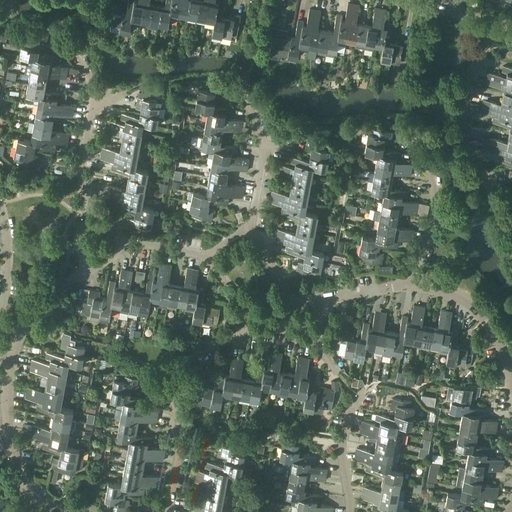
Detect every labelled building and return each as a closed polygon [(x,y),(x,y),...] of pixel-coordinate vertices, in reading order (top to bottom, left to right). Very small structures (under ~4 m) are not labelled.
[(128,0),(127,8),(128,8),(128,13),(123,12),(120,30),(129,31),(130,24),(135,1),(135,0),(128,0)] [(139,0),(139,2),(135,1),(130,24),(139,26),(144,0),(139,0)] [(144,0),(139,26),(148,28),(153,4),(148,4),(149,0),(144,0)] [(158,24),(167,25),(169,18),(172,0),(166,0),(166,2),(167,2),(166,7),(162,6),(158,24)] [(172,0),(169,18),(178,20),(179,14),(181,0),(172,0)] [(188,16),(190,0),(181,0),(179,14),(188,16)] [(197,18),(200,0),(190,0),(188,16),(197,18)] [(200,0),(197,18),(206,19),(209,0),(204,0),(204,1),(200,0)] [(205,25),(214,27),(218,3),(214,3),(214,0),(209,0),(206,19),(205,25)] [(218,0),(218,3),(214,27),(212,34),(221,36),(225,18),(220,17),(221,12),(222,12),(224,0),(218,0)] [(346,45),(347,39),(354,3),(348,2),(346,15),(347,15),(346,20),(341,20),(337,44),(346,45)] [(356,40),(359,23),(355,22),(356,17),(357,17),(359,4),(354,3),(347,39),(356,40)] [(120,30),(123,12),(119,11),(120,6),(110,4),(107,17),(112,18),(110,28),(120,30)] [(153,4),(148,28),(157,30),(158,24),(162,6),(153,4)] [(374,44),(381,8),(375,7),(373,20),(374,20),(373,25),(368,24),(365,42),(364,48),(373,50),(374,44)] [(381,8),(374,44),(383,45),(385,36),(387,28),(382,27),(383,22),(384,22),(387,9),(381,8)] [(307,27),(303,26),(299,49),(299,50),(308,51),(309,45),(315,10),(309,9),(307,22),(308,22),(307,27)] [(315,10),(309,45),(318,47),(321,29),(317,28),(318,24),(319,24),(321,11),(315,10)] [(225,18),(221,36),(231,37),(236,38),(237,35),(241,15),(230,13),(229,19),(225,18)] [(336,50),(337,44),(341,20),(342,15),(336,14),(334,27),(335,27),(334,32),(330,31),(326,54),(335,56),(336,50)] [(296,33),(297,33),(296,36),(296,38),(291,37),(288,55),(298,57),(299,50),(299,49),(303,26),(304,21),(298,20),(296,33)] [(359,23),(356,40),(365,42),(368,24),(359,23)] [(393,24),(387,23),(387,28),(385,36),(383,45),(381,58),(390,60),(393,42),(389,41),(390,37),(391,37),(393,24)] [(40,46),(45,47),(48,31),(29,28),(29,30),(25,29),(21,47),(39,50),(40,46)] [(271,28),(268,44),(271,45),(269,55),(279,56),(279,53),(288,55),(291,37),(287,36),(288,31),(278,29),(271,28)] [(321,29),(318,47),(317,53),(326,54),(330,31),(321,29)] [(400,62),(400,58),(406,59),(409,40),(399,38),(398,43),(393,42),(390,60),(400,62)] [(55,62),(56,56),(38,53),(39,50),(21,47),(19,56),(32,58),(50,61),(55,62)] [(49,66),(50,61),(32,58),(31,67),(66,74),(67,68),(54,65),(54,66),(49,66)] [(29,76),(47,79),(48,75),(52,76),(52,77),(65,79),(66,74),(31,67),(29,76)] [(511,73),(507,72),(506,76),(501,75),(501,74),(488,72),(487,78),(511,82),(511,73)] [(27,85),(45,88),(47,79),(29,76),(27,85)] [(511,82),(487,78),(486,84),(499,86),(499,85),(504,86),(504,90),(511,91),(511,82)] [(26,94),(34,95),(56,100),(61,101),(62,95),(49,92),(49,93),(44,93),(45,88),(27,85),(26,94)] [(210,86),(209,91),(198,90),(197,99),(214,102),(215,98),(221,99),(223,89),(210,86)] [(511,91),(504,90),(502,99),(511,101),(511,91)] [(157,101),(148,99),(149,94),(139,92),(138,97),(136,108),(141,109),(140,113),(158,117),(160,107),(156,107),(157,101)] [(32,104),(37,105),(72,112),(73,106),(60,104),(60,105),(55,104),(56,100),(34,95),(32,104)] [(219,107),(218,108),(214,107),(214,102),(197,99),(195,109),(202,110),(202,109),(226,114),(230,115),(231,109),(219,107)] [(511,101),(502,99),(501,104),(496,103),(496,102),(483,99),(482,105),(511,110),(511,101)] [(35,114),(53,118),(54,113),(58,114),(58,115),(71,118),(72,112),(37,105),(35,114)] [(511,119),(511,110),(482,105),(481,111),(494,113),(494,112),(499,113),(499,117),(498,117),(511,119)] [(225,118),(226,114),(202,109),(202,110),(200,118),(206,120),(241,127),(243,121),(230,118),(230,119),(225,118)] [(143,123),(143,124),(156,126),(158,117),(140,113),(139,118),(134,117),(135,116),(122,113),(121,119),(125,120),(143,123)] [(34,123),(51,127),(53,118),(35,114),(34,123)] [(511,119),(498,117),(499,117),(494,116),(493,122),(506,125),(506,124),(511,125),(510,129),(511,129),(511,119)] [(106,126),(141,132),(143,124),(143,123),(125,120),(125,124),(120,123),(120,122),(107,120),(106,126)] [(241,127),(206,120),(204,129),(222,132),(223,128),(228,129),(228,130),(240,132),(241,127)] [(32,132),(67,139),(68,133),(55,131),(55,132),(50,131),(51,127),(34,123),(32,132)] [(141,132),(106,126),(105,131),(118,134),(118,133),(123,134),(122,138),(140,141),(141,132)] [(369,128),(368,133),(366,143),(384,146),(385,142),(390,143),(392,132),(379,130),(369,128)] [(203,138),(220,141),(222,132),(204,129),(203,138)] [(32,132),(30,141),(48,145),(49,140),(53,141),(53,142),(66,145),(67,139),(32,132)] [(201,147),(209,149),(214,150),(214,149),(232,153),(236,154),(237,148),(225,145),(224,146),(220,145),(220,141),(203,138),(197,137),(195,146),(201,147)] [(140,141),(122,138),(120,147),(138,150),(140,141)] [(511,138),(508,138),(507,142),(502,141),(503,140),(490,138),(489,144),(511,148),(511,138)] [(30,141),(17,139),(16,148),(33,151),(34,147),(39,148),(39,149),(52,151),(53,146),(48,145),(30,141)] [(310,157),(327,161),(329,151),(326,151),(327,145),(307,142),(305,152),(310,153),(310,157)] [(388,150),(388,151),(383,150),(384,146),(366,143),(365,152),(378,154),(395,158),(400,158),(401,153),(388,150)] [(506,152),(505,156),(511,157),(511,148),(489,144),(487,149),(500,152),(501,151),(506,152)] [(101,153),(136,160),(138,150),(120,147),(119,151),(115,150),(115,149),(102,147),(101,153)] [(16,163),(36,167),(38,157),(32,156),(33,151),(16,148),(14,157),(17,158),(16,163)] [(208,157),(212,158),(248,165),(249,159),(236,157),(236,158),(231,157),(232,153),(214,149),(214,150),(209,149),(208,157)] [(136,160),(101,153),(100,159),(113,161),(113,160),(118,161),(117,165),(135,169),(135,168),(136,160)] [(394,162),(395,158),(378,154),(376,163),(411,170),(412,164),(399,162),(399,163),(394,162)] [(511,163),(511,162),(511,157),(505,156),(500,155),(499,161),(511,163)] [(327,161),(310,157),(309,162),(304,161),(304,160),(291,157),(290,163),(295,164),(313,167),(313,168),(326,170),(327,161)] [(210,167),(228,171),(229,166),(234,167),(234,168),(247,171),(248,165),(212,158),(210,167)] [(411,170),(376,163),(374,172),(392,176),(393,171),(397,172),(397,173),(410,176),(411,170)] [(117,165),(112,164),(111,170),(124,172),(124,171),(129,172),(128,177),(146,180),(148,170),(135,168),(135,169),(117,165)] [(276,170),(311,177),(313,168),(313,167),(295,164),(294,168),(289,167),(290,166),(277,164),(276,170)] [(209,176),(226,180),(228,171),(210,167),(209,176)] [(174,170),(173,178),(181,180),(182,171),(174,170)] [(311,177),(276,170),(274,175),(287,178),(288,177),(292,178),(292,182),(309,186),(311,177)] [(392,176),(374,172),(372,181),(390,185),(392,176)] [(207,185),(243,192),(244,186),(231,184),(230,185),(226,184),(226,180),(209,176),(207,185)] [(146,180),(128,177),(126,186),(144,189),(146,180)] [(401,196),(406,197),(407,191),(394,189),(394,190),(389,189),(390,185),(372,181),(371,190),(384,193),(401,196)] [(309,186),(292,182),(290,191),(308,195),(309,186)] [(201,184),(200,193),(199,193),(223,197),(224,193),(229,194),(228,195),(241,198),(243,192),(207,185),(201,184)] [(144,189),(126,186),(126,190),(121,189),(121,188),(108,186),(107,191),(142,198),(144,189)] [(124,199),(123,204),(141,207),(142,198),(107,191),(106,197),(119,200),(119,199),(124,199)] [(200,193),(193,191),(191,201),(208,204),(209,200),(214,201),(214,202),(227,204),(228,198),(223,197),(199,193),(200,193)] [(308,195),(290,191),(289,195),(284,195),(284,193),(272,191),(270,197),(306,204),(308,195)] [(401,196),(384,193),(382,202),(417,209),(418,203),(406,200),(405,201),(401,200),(401,196)] [(306,204),(270,197),(269,203),(282,205),(282,204),(287,205),(287,209),(286,209),(304,213),(304,212),(306,204)] [(189,210),(192,211),(191,216),(211,220),(213,210),(208,209),(208,204),(191,201),(189,210)] [(380,211),(398,214),(399,210),(404,211),(403,212),(416,214),(417,209),(382,202),(380,211)] [(130,211),(130,210),(135,211),(134,215),(152,219),(154,209),(141,207),(123,204),(118,203),(117,209),(130,211)] [(286,209),(287,209),(282,208),(281,214),(293,216),(294,215),(298,216),(298,221),(315,224),(317,214),(304,212),(304,213),(286,209)] [(398,214),(380,211),(378,220),(396,223),(398,214)] [(152,219),(134,215),(133,220),(128,219),(126,229),(139,232),(140,226),(150,228),(152,219)] [(377,229),(412,236),(413,230),(400,227),(400,228),(395,228),(396,223),(378,220),(377,229)] [(315,224),(298,221),(296,230),(314,233),(315,224)] [(412,236),(377,229),(375,238),(393,241),(394,237),(398,238),(398,239),(411,241),(412,236)] [(314,233),(296,230),(295,234),(290,233),(291,232),(278,230),(277,235),(312,242),(314,233)] [(293,243),(293,248),(310,251),(312,242),(277,235),(275,241),(288,244),(289,242),(293,243)] [(398,242),(393,241),(375,238),(368,237),(362,235),(360,245),(378,248),(379,244),(384,245),(384,246),(396,248),(398,242)] [(359,254),(362,255),(361,260),(381,264),(383,253),(377,252),(378,248),(360,245),(359,254)] [(300,255),(300,254),(305,255),(304,259),(321,263),(323,253),(310,251),(293,248),(288,247),(287,253),(300,255)] [(321,263),(304,259),(303,264),(298,262),(296,273),(309,275),(310,270),(320,272),(321,263)] [(158,305),(165,264),(159,263),(157,276),(158,276),(157,281),(153,280),(149,304),(158,305)] [(167,307),(171,283),(167,283),(168,278),(169,278),(171,265),(165,264),(158,305),(167,307)] [(186,305),(192,269),(187,268),(184,281),(185,281),(184,286),(180,285),(177,303),(186,305)] [(119,287),(114,286),(110,310),(119,312),(127,270),(121,269),(119,282),(120,282),(119,287)] [(186,305),(185,310),(193,312),(194,312),(198,289),(198,288),(194,288),(195,283),(196,283),(198,270),(192,269),(186,305)] [(129,307),(132,290),(128,289),(129,284),(130,284),(132,271),(127,270),(119,312),(128,313),(129,307)] [(137,315),(147,317),(148,311),(149,304),(153,280),(154,275),(148,274),(146,287),(147,287),(146,292),(141,291),(137,315)] [(107,298),(103,298),(98,322),(107,323),(110,310),(114,286),(115,282),(109,280),(107,293),(108,294),(107,298)] [(171,283),(167,307),(176,309),(177,303),(180,285),(171,283)] [(205,285),(203,284),(199,284),(198,288),(198,289),(194,312),(193,312),(192,319),(201,321),(205,303),(200,302),(201,299),(202,300),(205,285)] [(100,291),(89,289),(87,302),(92,303),(89,320),(98,322),(103,298),(99,297),(100,291)] [(132,290),(129,307),(128,313),(137,315),(141,291),(132,290)] [(216,326),(217,320),(218,314),(224,315),(224,312),(226,302),(221,301),(210,299),(209,304),(205,303),(201,321),(211,323),(211,325),(216,326)] [(419,306),(414,305),(411,318),(412,318),(411,323),(407,322),(404,340),(403,345),(412,347),(413,341),(419,306)] [(421,325),(421,322),(422,322),(425,307),(419,306),(413,341),(422,343),(425,325),(421,325)] [(440,347),(447,311),(441,310),(438,323),(440,323),(439,328),(434,327),(431,345),(440,347)] [(373,329),(368,328),(365,346),(374,348),(381,312),(375,311),(373,324),(374,324),(373,329)] [(449,348),(452,330),(448,330),(449,325),(450,325),(452,312),(447,311),(440,347),(449,348)] [(383,349),(387,332),(382,331),(383,326),(384,326),(387,313),(381,312),(374,348),(383,349)] [(392,351),(401,353),(403,345),(404,340),(407,322),(408,317),(402,316),(400,329),(401,329),(400,334),(396,333),(392,351)] [(361,335),(362,335),(361,340),(357,339),(354,357),(363,359),(365,346),(368,328),(369,323),(364,322),(361,335)] [(431,345),(434,327),(425,325),(422,343),(431,345)] [(453,326),(452,330),(449,348),(447,361),(456,363),(459,345),(455,344),(456,339),(457,340),(459,327),(453,326)] [(63,333),(63,334),(62,335),(62,336),(61,337),(61,338),(61,339),(61,340),(62,340),(60,347),(66,348),(65,353),(83,356),(84,346),(81,346),(82,340),(70,338),(70,334),(67,334),(68,332),(64,331),(64,333),(63,333)] [(354,357),(357,339),(353,339),(354,333),(343,331),(341,344),(346,345),(344,355),(354,357)] [(382,355),(391,357),(392,351),(396,333),(387,332),(383,349),(382,355)] [(465,366),(470,367),(475,343),(464,341),(463,346),(459,345),(456,363),(465,365),(465,366)] [(270,388),(277,352),(271,351),(268,364),(269,364),(269,369),(264,368),(261,386),(270,388)] [(277,352),(270,388),(279,390),(282,372),(278,371),(279,366),(280,366),(282,353),(277,352)] [(68,363),(81,365),(83,356),(65,353),(64,357),(59,356),(59,355),(46,353),(45,358),(50,359),(68,363)] [(297,393),(304,357),(298,356),(296,369),(297,370),(296,374),(291,374),(288,391),(297,393)] [(230,375),(226,375),(221,398),(230,400),(231,394),(238,358),(232,357),(230,370),(231,371),(230,375)] [(306,395),(310,377),(305,376),(306,371),(307,372),(310,359),(304,357),(297,393),(306,395)] [(240,396),(244,378),(239,377),(240,372),(241,372),(244,360),(238,358),(231,394),(240,396)] [(68,363),(50,359),(49,364),(45,363),(45,362),(32,359),(31,365),(66,372),(68,363)] [(258,399),(261,386),(264,368),(265,364),(259,362),(257,375),(258,376),(257,380),(253,380),(249,397),(258,399)] [(47,377),(64,381),(66,372),(31,365),(30,371),(43,373),(43,372),(48,373),(47,377)] [(397,377),(396,382),(405,384),(406,378),(407,374),(408,369),(402,368),(402,372),(398,371),(398,372),(397,377)] [(218,382),(219,382),(218,387),(214,386),(211,403),(220,405),(221,398),(226,375),(227,370),(221,369),(218,382)] [(287,397),(288,391),(291,374),(282,372),(279,390),(278,395),(287,397)] [(310,372),(310,377),(306,395),(304,408),(313,409),(316,392),(312,391),(313,386),(314,386),(316,373),(310,372)] [(424,374),(417,373),(416,385),(422,386),(424,374)] [(417,376),(407,374),(405,386),(414,388),(417,376)] [(124,376),(124,382),(113,380),(112,389),(129,393),(130,388),(136,389),(137,379),(124,376)] [(45,386),(63,390),(64,381),(47,377),(45,386)] [(210,408),(211,403),(214,386),(210,385),(211,380),(200,378),(199,383),(196,382),(191,405),(210,408)] [(249,397),(253,380),(244,378),(240,396),(249,397)] [(63,390),(45,386),(44,391),(39,390),(40,389),(27,386),(26,392),(61,399),(63,390)] [(463,392),(453,390),(451,400),(469,403),(470,399),(475,400),(477,389),(475,389),(476,387),(471,386),(470,388),(464,387),(463,392)] [(332,390),(332,389),(322,387),(321,392),(316,392),(313,409),(322,411),(323,408),(328,409),(329,408),(332,390)] [(134,397),(133,398),(129,397),(129,393),(112,389),(110,399),(123,401),(141,404),(145,405),(146,399),(134,397)] [(61,399),(26,392),(24,398),(37,400),(38,399),(42,400),(42,404),(59,408),(59,407),(61,399)] [(411,407),(412,402),(392,398),(390,409),(396,410),(395,414),(413,417),(414,408),(411,407)] [(473,407),(473,408),(468,407),(469,403),(451,400),(450,409),(463,411),(480,415),(485,416),(486,410),(473,407)] [(140,408),(141,404),(123,401),(121,410),(157,416),(158,411),(145,408),(145,409),(140,408)] [(53,416),(71,419),(72,410),(59,407),(59,408),(42,404),(37,403),(36,409),(49,412),(49,411),(54,412),(53,416)] [(157,416),(121,410),(120,419),(137,422),(138,418),(143,419),(143,420),(156,422),(157,416)] [(480,419),(480,415),(463,411),(461,420),(496,427),(498,421),(485,419),(484,420),(480,419)] [(375,420),(380,421),(404,425),(411,426),(413,417),(395,414),(394,418),(389,418),(389,416),(377,414),(375,420)] [(75,420),(71,419),(53,416),(51,425),(69,428),(74,429),(75,420)] [(137,422),(120,419),(118,428),(136,431),(137,422)] [(459,429),(477,433),(478,428),(483,429),(482,430),(495,433),(496,427),(461,420),(459,429)] [(187,421),(185,428),(194,429),(195,422),(187,421)] [(375,423),(362,421),(361,426),(403,434),(404,425),(380,421),(379,425),(375,424),(375,423)] [(69,428),(51,425),(50,429),(45,428),(46,427),(33,425),(32,431),(67,437),(69,428)] [(400,443),(401,443),(403,434),(361,426),(360,432),(373,435),(373,434),(378,434),(377,439),(400,443)] [(136,431),(118,428),(116,437),(129,440),(129,439),(147,442),(147,443),(152,444),(153,438),(140,435),(140,436),(135,435),(136,431)] [(458,438),(475,442),(477,433),(459,429),(458,438)] [(73,439),(67,438),(67,437),(32,431),(31,436),(44,439),(44,438),(49,439),(48,443),(71,448),(71,447),(73,439)] [(294,435),(293,439),(283,437),(281,448),(299,451),(300,447),(305,448),(307,437),(294,435)] [(456,448),(469,450),(487,453),(491,454),(492,448),(480,446),(479,447),(475,446),(475,442),(458,438),(456,448)] [(127,448),(163,455),(164,449),(151,447),(151,448),(146,447),(147,443),(147,442),(129,439),(129,440),(127,448)] [(400,443),(377,439),(375,448),(399,452),(400,443)] [(78,448),(71,447),(71,448),(48,443),(43,442),(42,448),(55,450),(55,449),(60,450),(59,455),(77,458),(82,459),(83,450),(78,449),(78,448)] [(242,450),(222,446),(220,457),(225,458),(225,461),(242,465),(244,456),(241,455),(242,450)] [(163,455),(127,448),(126,457),(143,460),(144,456),(149,457),(149,458),(162,461),(163,455)] [(299,452),(281,448),(280,457),(315,464),(317,458),(303,455),(303,457),(298,456),(299,452)] [(356,454),(397,461),(399,452),(375,448),(374,452),(370,451),(370,450),(357,448),(356,454)] [(487,453),(469,450),(467,459),(503,466),(504,460),(491,457),(491,458),(486,458),(487,453)] [(397,461),(356,454),(355,459),(368,462),(368,461),(373,462),(372,466),(395,470),(397,461)] [(51,468),(64,471),(74,473),(75,468),(81,469),(83,459),(82,459),(77,458),(59,455),(58,459),(53,458),(51,468)] [(143,460),(126,457),(124,466),(142,469),(143,460)] [(309,467),(310,463),(292,459),(291,469),(326,475),(327,469),(314,467),(314,468),(309,467)] [(503,466),(467,459),(466,468),(483,471),(484,467),(489,468),(489,469),(502,471),(503,466)] [(225,461),(224,467),(219,466),(219,465),(206,462),(205,468),(241,475),(242,465),(225,461)] [(431,462),(429,471),(438,472),(440,463),(431,462)] [(402,472),(395,470),(372,466),(367,465),(366,471),(379,473),(379,472),(384,473),(383,477),(401,481),(402,472)] [(142,469),(124,466),(122,475),(158,482),(159,476),(146,474),(146,475),(141,474),(142,469)] [(285,467),(283,476),(284,477),(307,481),(308,477),(312,477),(312,478),(325,481),(326,475),(291,469),(285,467)] [(466,468),(460,467),(458,476),(482,480),(483,471),(466,468)] [(226,482),(228,473),(210,469),(209,473),(204,473),(204,471),(192,469),(191,475),(226,482)] [(428,480),(435,481),(437,481),(438,472),(429,471),(428,480)] [(50,473),(49,480),(55,482),(57,475),(50,473)] [(274,475),(267,474),(266,482),(273,483),(275,475),(274,475)] [(138,488),(138,487),(139,483),(144,484),(144,485),(157,488),(158,482),(122,475),(121,484),(138,488)] [(226,482),(191,475),(189,481),(203,483),(203,482),(207,483),(206,489),(224,493),(226,482)] [(456,485),(498,493),(499,487),(486,485),(486,486),(481,485),(482,480),(458,476),(456,485)] [(287,487),(305,490),(307,481),(284,477),(282,486),(287,487)] [(401,481),(383,477),(381,486),(399,490),(401,481)] [(106,491),(124,494),(125,490),(129,491),(129,492),(142,494),(143,488),(138,487),(138,488),(121,484),(108,481),(106,491)] [(455,494),(478,499),(479,494),(484,495),(484,496),(497,499),(498,493),(456,485),(455,494)] [(399,490),(381,486),(381,491),(376,490),(376,489),(363,486),(362,492),(397,499),(399,490)] [(287,487),(286,496),(294,497),(316,501),(316,502),(321,502),(322,496),(309,494),(309,495),(304,494),(305,490),(287,487)] [(224,493),(206,489),(205,498),(222,502),(224,493)] [(108,501),(107,506),(106,511),(110,511),(126,511),(126,510),(128,500),(123,499),(124,494),(106,491),(104,500),(108,501)] [(379,500),(378,504),(396,508),(397,499),(362,492),(361,498),(374,500),(374,499),(379,500)] [(483,499),(478,499),(455,494),(447,493),(446,502),(464,505),(464,501),(469,502),(469,503),(482,505),(483,499)] [(221,509),(222,502),(205,498),(204,501),(200,500),(200,499),(187,497),(186,501),(221,509)] [(294,497),(292,506),(297,507),(323,511),(332,511),(334,508),(321,505),(320,507),(316,506),(316,502),(316,501),(294,497)] [(0,511),(6,511),(9,501),(0,499),(0,511)] [(220,511),(221,509),(186,501),(185,508),(198,510),(198,509),(203,510),(202,511),(220,511)] [(444,511),(447,511),(467,511),(468,511),(463,510),(464,505),(446,502),(444,511)]
